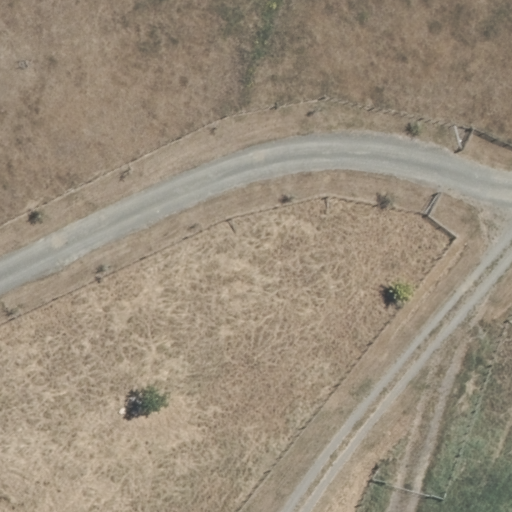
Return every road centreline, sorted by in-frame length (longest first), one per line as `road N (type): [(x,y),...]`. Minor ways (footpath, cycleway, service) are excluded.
road 1 (residential): [(511,187),(483,190),(369,149),(256,150),(0,270)]
road 2 (unknown): [(295,511),(329,460),(511,245)]
